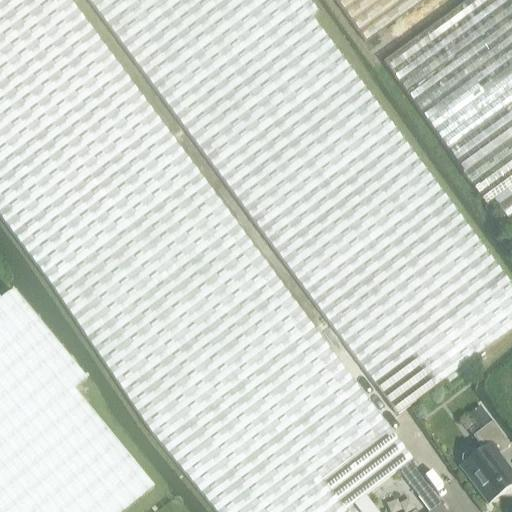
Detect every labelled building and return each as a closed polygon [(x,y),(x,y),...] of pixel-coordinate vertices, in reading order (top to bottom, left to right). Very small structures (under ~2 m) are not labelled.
[(213,511),(354,511),(352,509),(347,511),(345,511),(323,483),(389,432),(207,190),(66,0),(0,0),(0,224),(155,440),(207,505),(213,511)] [(85,0),(207,162),(400,418),(511,331),(511,287),(495,264),(309,20),(316,15),(305,0),(85,0)] [(335,0),(367,43),(426,0),(335,0)] [(511,0),(470,0),(382,64),(446,152),(462,176),(485,207),(492,201),(508,222),(511,219),(511,0)] [(0,511),(126,511),(153,491),(73,393),(85,383),(13,294),(0,302),(0,511)] [(482,450),(475,456),(473,454),(468,454),(461,459),(461,464),(462,466),(459,468),(488,506),(511,488),(511,475),(498,456),(509,448),(491,424),(473,437),(482,450)] [(411,462),(389,432),(323,483),(345,511),(347,511),(352,509),(354,507),(365,498),(398,472),(408,464),(411,462)] [(444,511),(408,464),(398,472),(427,511),(444,511)] [(375,511),(365,498),(354,507),(358,511),(375,511)]
